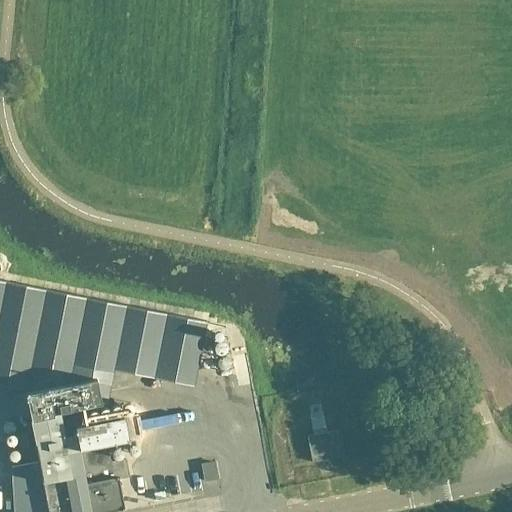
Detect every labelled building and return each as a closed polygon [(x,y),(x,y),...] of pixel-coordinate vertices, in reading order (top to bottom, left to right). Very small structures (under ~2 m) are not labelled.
[(195,372),(205,324),(0,282),(0,386),(29,392),(89,380),(95,352),(195,372)] [(10,473),(12,511),(121,511),(124,511),(118,480),(128,478),(125,461),(109,464),(105,445),(140,439),(136,415),(73,427),(70,409),(100,404),(95,379),(89,380),(29,392),(25,394),(37,468),(10,473)] [(313,404),(299,407),(306,436),(320,433),(313,404)] [(334,459),(343,457),(338,431),(327,433),(312,436),(305,438),(310,463),(316,462),(334,459)] [(176,478),(170,478),(171,500),(186,499),(185,485),(188,485),(187,456),(175,456),(176,478)] [(203,483),(215,480),(212,464),(200,466),(203,483)]
